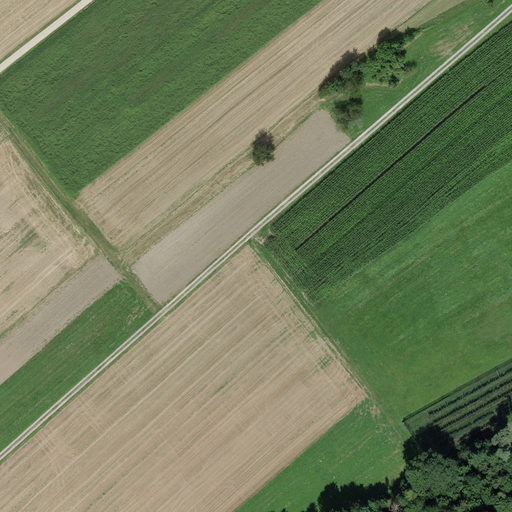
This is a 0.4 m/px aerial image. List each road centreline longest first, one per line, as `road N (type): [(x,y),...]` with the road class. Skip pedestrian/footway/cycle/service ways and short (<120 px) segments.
road 1 (track): [(511,10),(0,459)]
road 2 (track): [(253,232),(429,476)]
road 3 (track): [(154,319),(0,117)]
road 4 (track): [(511,433),(363,511)]
